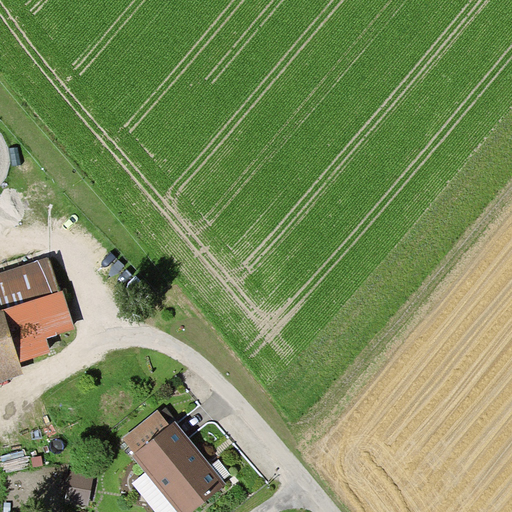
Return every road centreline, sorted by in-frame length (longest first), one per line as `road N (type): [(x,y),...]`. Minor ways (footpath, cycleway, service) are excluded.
road 1 (track): [(277,457),(355,377),(511,188)]
road 2 (residential): [(323,511),(185,351),(149,334),(123,334)]
